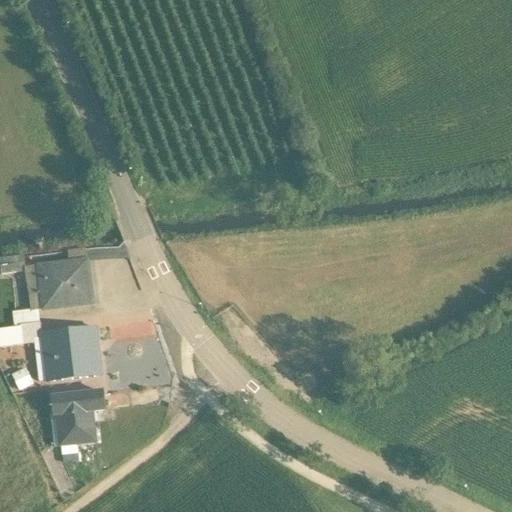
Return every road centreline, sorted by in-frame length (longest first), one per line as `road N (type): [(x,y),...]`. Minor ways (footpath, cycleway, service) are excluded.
road 1 (tertiary): [(227,371),(169,295),(38,0)]
road 2 (tertiary): [(462,511),(321,444),(227,371)]
road 3 (unclassified): [(227,371),(163,440),(67,511)]
